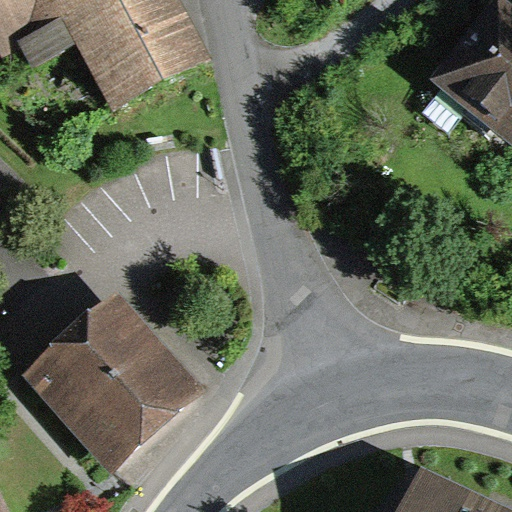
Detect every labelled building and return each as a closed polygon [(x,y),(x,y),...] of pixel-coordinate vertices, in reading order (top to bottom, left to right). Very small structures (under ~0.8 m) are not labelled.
[(0,0),(0,44),(2,49),(19,40),(34,67),(75,45),(112,115),(219,58),(188,0),(0,0)] [(511,0),(488,0),(428,84),(511,144),(511,0)] [(117,285),(18,373),(112,477),(210,388),(117,285)] [(511,511),(420,470),(401,511),(511,511)] [(8,511),(0,497),(0,511),(8,511)]
